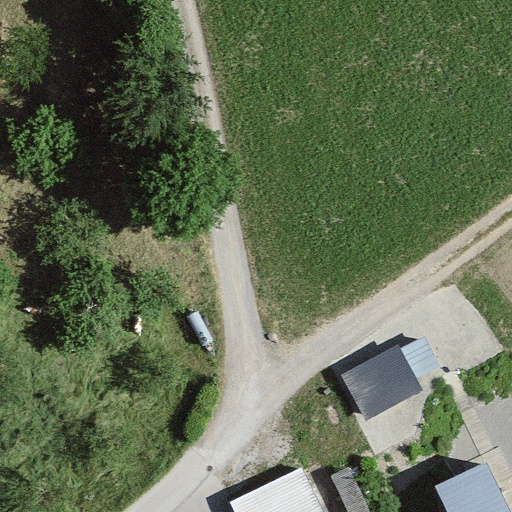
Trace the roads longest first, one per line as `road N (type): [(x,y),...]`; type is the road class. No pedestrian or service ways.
road 1 (track): [(225,422),(239,323),(173,0)]
road 2 (track): [(395,293),(511,204)]
